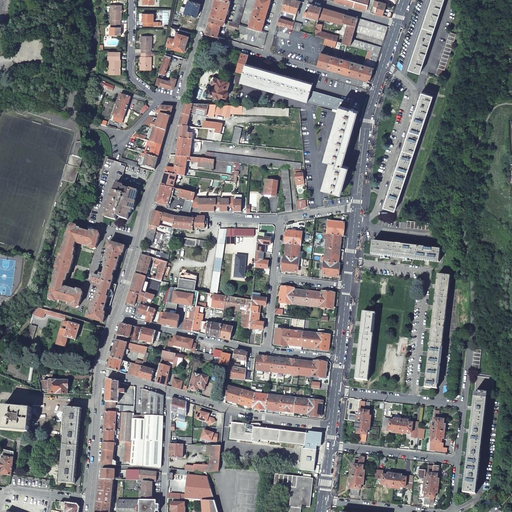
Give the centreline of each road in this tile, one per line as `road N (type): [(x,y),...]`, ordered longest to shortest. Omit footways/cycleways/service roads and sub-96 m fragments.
road 1 (residential): [(349,261),(426,274),(413,400)]
road 2 (residential): [(332,426),(248,415),(169,391)]
road 3 (residential): [(115,317),(266,350)]
road 4 (residential): [(457,459),(329,445)]
road 5 (residential): [(159,99),(121,133),(71,118),(73,94)]
road 6 (residential): [(375,87),(355,208)]
road 7 (residential): [(162,511),(169,391)]
